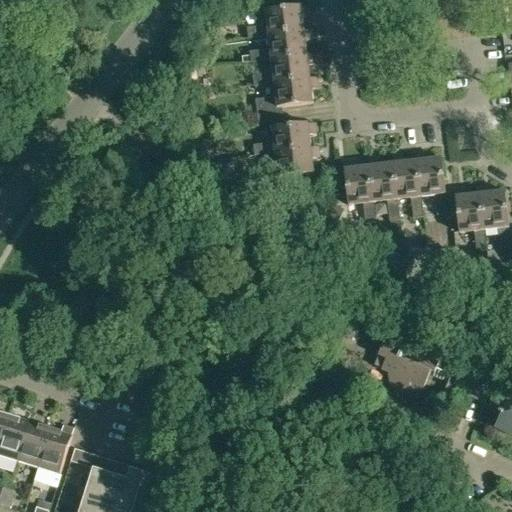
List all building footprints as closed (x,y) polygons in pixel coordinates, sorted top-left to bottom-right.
[(248,39),(268,37),(303,32),(302,19),(307,18),(307,13),(309,13),(308,7),(301,8),(301,7),(265,12),(266,26),(246,29),(248,39)] [(214,19),(198,20),(200,33),(215,31),(214,19)] [(249,53),(250,56),(250,63),(271,61),(306,56),(305,42),(310,42),(309,37),(312,36),(311,31),(303,32),(268,37),(269,50),(249,53)] [(253,87),(273,84),(309,80),(307,66),(313,66),(312,60),(314,60),(314,55),(306,56),(271,61),(272,74),(252,76),(253,87)] [(195,70),(184,72),(185,82),(196,81),(195,70)] [(317,79),(309,80),(273,84),(275,98),(255,100),(258,123),(283,120),(281,108),(312,105),(310,90),(316,89),(315,84),(317,84),(317,79)] [(254,156),(274,154),(310,149),(308,136),(314,135),(313,130),(315,130),(315,125),(307,125),(271,129),(273,144),(253,146),(254,156)] [(310,149),(274,154),(276,168),(256,170),(257,180),(277,178),(277,179),(313,174),(311,160),(316,159),(316,154),(318,154),(317,148),(310,149)] [(445,195),(441,159),(426,161),(426,156),(421,156),(420,154),(415,155),(416,162),(421,198),(434,196),(437,216),(447,215),(445,195)] [(423,218),(421,198),(416,162),(402,164),(402,158),(397,159),(396,157),(391,157),(392,165),(397,201),(411,199),(413,219),(423,218)] [(400,227),(397,201),(392,165),(379,167),(378,161),(373,162),(373,160),(367,160),(368,168),(373,203),(387,202),(390,229),(400,227)] [(375,224),(373,203),(368,168),(355,169),(354,164),(349,165),(349,162),(343,163),(344,171),(348,206),(363,205),(365,225),(375,224)] [(235,181),(237,198),(257,195),(255,179),(235,181)] [(479,195),(484,231),(498,229),(500,250),(511,248),(508,228),(509,228),(504,192),(490,194),(489,189),(484,189),(484,187),(478,188),(479,195)] [(486,251),(484,231),(479,195),(466,197),(465,192),(460,192),(460,190),(454,191),(455,198),(459,234),(474,232),(476,252),(486,251)] [(381,351),(378,358),(374,367),(382,371),(381,373),(396,380),(391,391),(418,403),(430,377),(433,378),(434,377),(449,384),(445,392),(453,396),(463,375),(440,364),(427,359),(418,355),(419,352),(388,339),(382,352),(381,351)] [(511,439),(511,438),(511,389),(479,375),(468,400),(486,408),(479,425),(511,439)] [(0,447),(9,419),(0,416),(0,447)] [(30,426),(9,419),(0,447),(0,459),(18,465),(30,426)] [(39,471),(51,432),(30,426),(18,465),(39,471)] [(71,439),(51,432),(39,471),(59,478),(71,439)] [(72,465),(92,472),(80,511),(132,511),(144,477),(130,473),(130,470),(75,453),(72,465)] [(3,491),(0,500),(12,505),(15,495),(3,491)] [(0,509),(7,511),(10,511),(12,505),(0,500),(0,509)]
